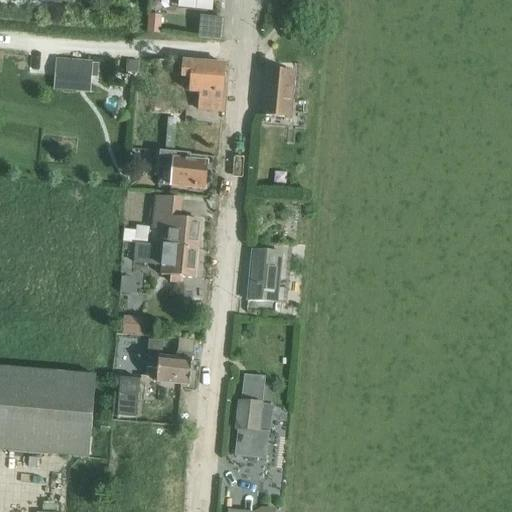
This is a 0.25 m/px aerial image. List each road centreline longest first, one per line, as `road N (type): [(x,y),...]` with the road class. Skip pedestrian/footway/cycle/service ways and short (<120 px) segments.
road 1 (residential): [(201,511),(246,0)]
road 2 (track): [(0,41),(240,56)]
